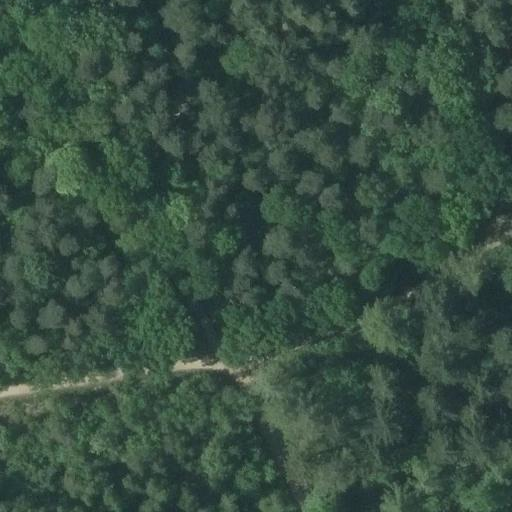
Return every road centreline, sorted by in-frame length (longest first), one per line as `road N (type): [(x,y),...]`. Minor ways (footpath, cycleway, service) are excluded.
road 1 (track): [(227,364),(0,17)]
road 2 (track): [(227,364),(374,315),(511,223)]
road 3 (track): [(494,236),(399,0)]
road 4 (track): [(0,391),(227,364)]
road 5 (track): [(303,511),(227,364)]
